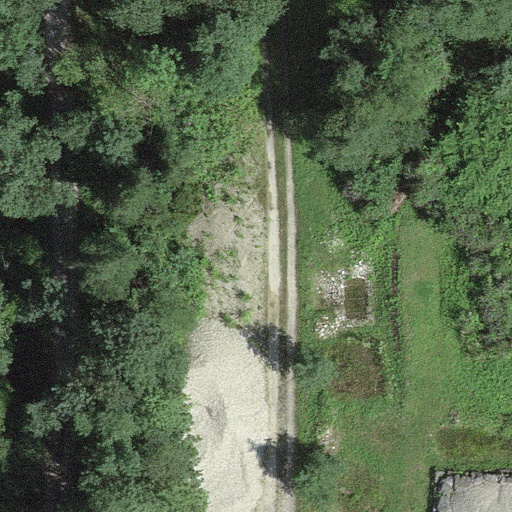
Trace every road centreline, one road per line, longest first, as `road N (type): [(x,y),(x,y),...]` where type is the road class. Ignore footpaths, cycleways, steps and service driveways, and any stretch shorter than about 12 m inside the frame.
road 1 (track): [(47,511),(72,258),(53,0)]
road 2 (track): [(284,511),(276,0)]
